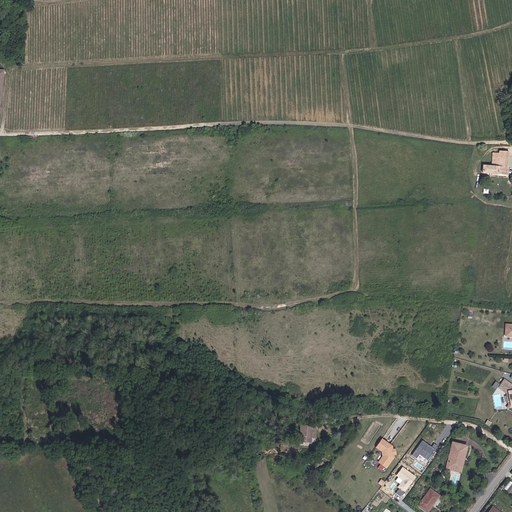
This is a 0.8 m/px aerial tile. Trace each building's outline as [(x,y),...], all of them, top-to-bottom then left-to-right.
[(477,168),(502,170),(505,146),(495,145),(494,149),(487,148),(486,161),(477,161),(477,168)] [(511,385),(500,378),(496,385),(504,390),(507,403),(505,407),(511,410),(511,385)] [(504,390),(496,385),(495,386),(503,391),(505,403),(504,406),(505,407),(507,403),(504,390)] [(315,438),(316,427),(300,426),(299,435),(295,435),(294,441),(299,441),(299,442),(310,442),(310,437),(315,438)] [(389,449),(389,447),(389,446),(389,443),(381,437),(376,444),(381,447),(382,452),(378,456),(385,461),(391,452),(390,450),(389,449)] [(435,450),(422,440),(413,454),(417,457),(420,453),(428,459),(435,450)] [(454,443),(450,457),(448,457),(446,466),(452,468),(452,471),(459,473),(461,465),(462,458),(464,459),(467,446),(454,443)] [(417,476),(403,467),(397,476),(402,480),(397,486),(406,492),(417,476)] [(426,511),(431,505),(430,504),(437,494),(428,488),(416,505),(426,511)] [(357,511),(356,511),(360,511),(370,500),(369,499),(375,490),(373,489),(357,511)]
